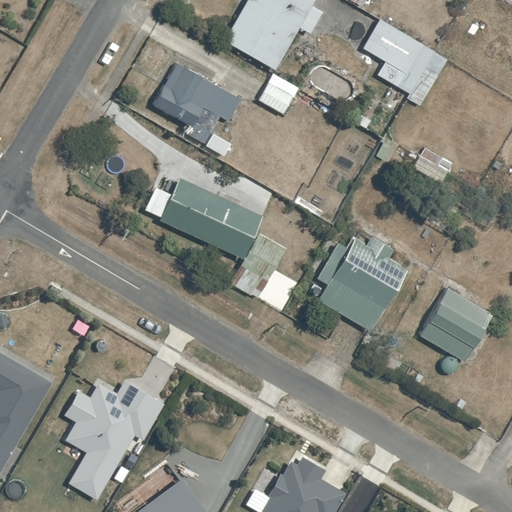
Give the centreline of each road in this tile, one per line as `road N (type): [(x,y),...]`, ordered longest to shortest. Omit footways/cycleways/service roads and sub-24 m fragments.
road 1 (residential): [(0,206),(511,508)]
road 2 (residential): [(0,189),(111,0)]
